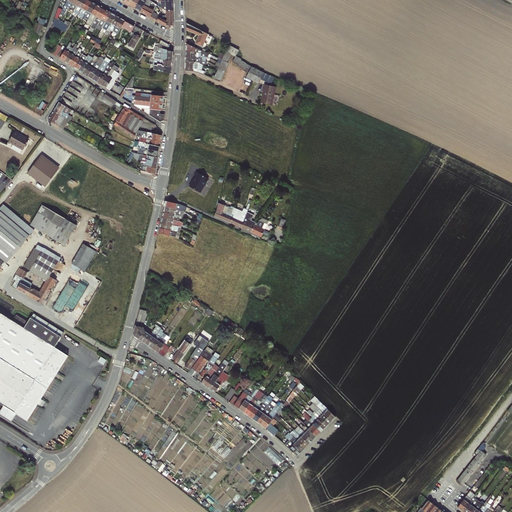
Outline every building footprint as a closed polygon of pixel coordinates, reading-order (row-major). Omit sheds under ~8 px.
[(66,0),(65,4),(61,10),(60,12),(63,14),(65,11),(66,9),(68,10),(73,0),(66,0)] [(73,0),(68,10),(73,12),(79,0),(73,0)] [(78,15),(79,13),(86,0),(79,0),(73,12),(72,14),(74,15),(75,13),(78,15)] [(86,0),(79,13),(84,16),(91,1),(88,0),(86,0)] [(135,9),(139,0),(132,0),(129,5),(135,9)] [(140,12),(146,0),(139,0),(135,9),(140,12)] [(152,2),(151,1),(149,0),(146,0),(140,12),(150,17),(153,11),(154,9),(149,6),(152,2)] [(173,11),(172,0),(161,1),(160,0),(157,0),(158,6),(163,9),(166,11),(173,11)] [(84,16),(88,19),(96,4),(91,1),(84,16)] [(93,21),(101,7),(96,4),(88,19),(86,23),(87,24),(89,21),(90,22),(90,23),(91,24),(93,21)] [(98,24),(106,9),(101,7),(93,21),(98,24)] [(111,12),(106,9),(98,24),(103,26),(111,12)] [(160,15),(153,11),(150,17),(167,27),(167,26),(173,26),(173,11),(166,11),(166,21),(163,19),(159,17),(160,15)] [(111,12),(103,26),(102,28),(107,30),(115,15),(111,12)] [(111,30),(113,31),(120,17),(115,15),(107,30),(104,37),(106,38),(111,30)] [(55,17),(52,25),(64,32),(68,26),(66,24),(56,18),(55,17)] [(116,35),(122,26),(125,20),(120,17),(113,31),(115,32),(114,34),(116,35)] [(125,20),(122,26),(131,31),(134,25),(125,20)] [(186,23),(186,30),(198,35),(194,43),(202,47),(208,34),(186,23)] [(40,37),(43,27),(35,24),(33,30),(40,37)] [(142,29),(134,25),(131,31),(134,33),(129,41),(126,39),(123,46),(131,51),(142,33),(141,32),(142,29)] [(77,40),(72,48),(64,61),(68,64),(77,51),(75,50),(80,42),(77,40)] [(160,40),(158,45),(157,47),(167,49),(167,50),(170,50),(170,47),(167,44),(160,40)] [(64,61),(72,48),(70,46),(71,44),(69,42),(67,46),(59,58),(64,61)] [(61,43),(54,54),(57,56),(64,45),(61,43)] [(208,57),(209,54),(186,43),(186,51),(201,53),(201,54),(202,54),(202,55),(208,57)] [(57,56),(59,58),(67,46),(64,45),(57,56)] [(156,53),(172,56),(173,51),(170,50),(167,50),(167,49),(157,47),(158,45),(155,45),(154,52),(156,53)] [(239,50),(229,45),(226,51),(231,54),(235,56),(236,56),(239,50)] [(78,70),(86,57),(84,55),(85,53),(86,54),(89,49),(86,47),(83,51),(81,54),(73,67),(78,70)] [(73,67),(81,54),(77,51),(68,64),(73,67)] [(231,54),(226,51),(222,60),(227,62),(231,54)] [(82,73),(92,58),(87,55),(86,57),(78,70),(82,73)] [(94,55),(92,58),(82,73),(87,76),(95,62),(94,62),(97,56),(94,55)] [(186,56),(185,61),(196,62),(199,62),(200,62),(200,63),(207,66),(208,61),(206,61),(203,61),(203,60),(201,60),(201,58),(186,56)] [(241,59),(236,56),(235,56),(233,62),(238,65),(237,66),(243,69),(243,70),(248,73),(246,77),(258,83),(260,79),(271,85),(275,78),(246,64),(246,63),(241,60),(241,59)] [(154,63),(157,63),(158,62),(164,63),(163,64),(171,66),(172,61),(155,57),(154,57),(154,63)] [(96,81),(105,68),(104,68),(107,63),(108,61),(106,60),(105,62),(104,61),(101,66),(100,65),(92,78),(96,81)] [(101,84),(113,64),(115,62),(112,60),(106,69),(105,68),(96,81),(101,84)] [(222,78),(228,62),(227,62),(222,60),(216,76),(222,78)] [(92,78),(100,65),(101,64),(96,61),(95,62),(87,76),(92,78)] [(198,69),(199,62),(196,62),(185,61),(185,70),(193,71),(204,74),(205,71),(198,69)] [(157,70),(171,72),(171,66),(163,64),(164,63),(158,62),(157,63),(157,67),(152,67),(152,69),(157,70)] [(101,84),(109,90),(113,83),(112,83),(114,81),(111,79),(115,72),(113,71),(116,66),(113,64),(101,84)] [(131,76),(129,79),(119,95),(121,97),(125,91),(133,91),(133,88),(132,88),(133,77),(131,76)] [(273,106),(277,87),(265,84),(261,103),(273,106)] [(134,99),(162,102),(162,95),(159,95),(159,91),(151,90),(151,94),(135,92),(135,93),(133,93),(133,95),(135,95),(134,99)] [(114,103),(115,101),(105,94),(103,96),(114,103)] [(149,109),(149,114),(160,121),(163,119),(164,114),(159,113),(160,109),(161,110),(162,102),(134,99),(134,105),(137,107),(149,109)] [(59,102),(53,110),(64,117),(68,119),(70,120),(71,117),(69,115),(69,114),(66,112),(68,107),(59,102)] [(124,106),(119,112),(126,118),(121,125),(114,119),(112,123),(131,137),(132,135),(136,136),(137,131),(137,129),(144,118),(124,106)] [(59,125),(64,117),(53,110),(48,119),(59,125)] [(126,118),(119,112),(114,119),(121,125),(126,118)] [(63,128),(68,119),(64,117),(59,125),(63,128)] [(135,141),(160,145),(161,135),(150,133),(137,131),(136,136),(135,141)] [(13,133),(7,142),(22,150),(27,141),(13,133)] [(142,146),(142,148),(158,151),(160,145),(135,141),(135,145),(142,146)] [(138,153),(146,155),(157,157),(158,151),(142,148),(139,148),(138,153)] [(140,163),(142,164),(144,165),(155,167),(157,157),(146,155),(145,159),(139,158),(138,161),(141,161),(140,163)] [(41,158),(29,173),(47,187),(59,171),(41,158)] [(154,173),(155,167),(144,165),(142,164),(141,169),(154,173)] [(189,186),(200,192),(208,178),(196,172),(194,176),(193,179),(194,179),(193,182),(192,181),(189,186)] [(166,201),(165,206),(182,210),(183,206),(180,204),(166,201)] [(0,257),(4,261),(5,262),(33,227),(1,202),(0,203),(0,257)] [(232,213),(234,209),(219,203),(214,216),(231,223),(233,216),(234,214),(232,213)] [(65,246),(76,227),(77,225),(44,205),(32,225),(65,246)] [(182,210),(165,206),(163,211),(181,216),(182,210)] [(241,227),(244,221),(233,216),(231,223),(241,227)] [(162,217),(161,222),(172,225),(172,222),(179,224),(180,221),(173,219),(162,217)] [(244,221),(241,227),(251,231),(255,221),(256,221),(245,217),(244,221)] [(255,221),(251,231),(262,236),(264,229),(265,224),(263,224),(256,221),(255,221)] [(161,222),(159,227),(170,230),(171,228),(178,229),(178,226),(172,225),(161,222)] [(170,230),(159,227),(158,233),(176,237),(177,232),(170,230)] [(95,251),(82,243),(71,263),(84,271),(95,251)] [(40,251),(32,266),(49,276),(57,261),(46,254),(49,250),(43,247),(40,251)] [(56,280),(49,276),(32,266),(40,251),(35,248),(26,264),(24,267),(29,271),(45,280),(44,281),(46,282),(39,294),(29,288),(31,283),(23,278),(26,272),(19,268),(13,279),(16,280),(12,286),(42,304),(56,280)] [(77,286),(68,281),(56,302),(74,312),(89,284),(81,279),(77,286)] [(0,403),(26,420),(36,404),(37,406),(41,400),(39,399),(67,356),(53,347),(59,337),(29,318),(22,328),(22,327),(26,322),(15,315),(12,321),(0,313),(0,403)] [(143,325),(136,323),(133,333),(134,336),(144,343),(150,334),(147,332),(145,332),(143,325)] [(155,326),(154,329),(152,331),(156,334),(159,330),(160,328),(155,324),(154,325),(155,326)] [(156,334),(148,346),(153,349),(161,337),(159,335),(162,331),(159,330),(156,334)] [(144,343),(148,346),(156,334),(152,331),(150,334),(144,343)] [(164,333),(161,337),(153,349),(163,356),(169,348),(163,344),(166,341),(163,339),(166,335),(164,333)] [(174,362),(176,363),(184,352),(184,353),(193,340),(189,338),(186,341),(184,340),(178,349),(179,350),(173,358),(175,360),(174,362)] [(185,366),(189,369),(200,353),(202,350),(205,347),(199,343),(197,346),(198,347),(195,350),(190,357),(191,358),(185,366)] [(207,360),(201,356),(192,369),(198,373),(207,360)] [(204,378),(208,372),(213,364),(217,358),(214,356),(211,359),(213,360),(211,363),(209,361),(206,364),(207,365),(200,375),(204,378)] [(213,364),(208,372),(210,374),(212,371),(214,373),(218,368),(213,364)] [(230,366),(227,365),(217,379),(215,382),(210,389),(215,392),(226,377),(224,376),(225,375),(224,374),(230,366)] [(204,378),(201,382),(205,385),(214,373),(212,371),(210,374),(208,372),(204,378)] [(210,389),(215,382),(213,381),(215,378),(217,375),(214,373),(205,385),(210,389)] [(234,396),(229,402),(243,412),(258,390),(256,388),(250,397),(243,392),(238,399),(234,396)] [(260,391),(258,390),(243,412),(247,415),(262,395),(259,393),(260,391)] [(228,401),(233,395),(229,392),(224,398),(228,401)] [(263,393),(262,395),(247,415),(252,418),(258,410),(256,408),(259,405),(258,405),(260,401),(263,403),(267,396),(263,393)] [(257,421),(270,402),(267,399),(269,397),(267,396),(263,403),(258,410),(252,418),(256,421),(257,421)] [(320,407),(319,409),(331,421),(335,417),(332,414),(333,413),(315,396),(313,398),(312,399),(320,407)] [(272,400),(270,402),(257,421),(261,425),(272,410),(270,409),(275,402),(272,400)] [(274,407),(272,410),(261,425),(266,428),(270,423),(273,418),(276,413),(278,410),(274,407)] [(331,421),(319,409),(315,412),(328,424),(331,421)] [(324,428),(328,424),(315,412),(312,416),(324,428)] [(308,420),(304,416),(300,421),(304,424),(308,420)] [(312,416),(308,420),(320,432),(324,428),(312,416)] [(295,422),(301,428),(304,424),(300,421),(299,420),(296,417),(295,418),(296,420),(295,422)] [(316,436),(320,432),(308,420),(304,424),(316,436)] [(266,428),(273,435),(278,430),(270,423),(266,428)] [(316,436),(304,424),(301,428),(305,432),(312,440),(316,436)] [(299,430),(297,432),(309,444),(312,440),(305,432),(303,434),(299,430)] [(297,440),(305,448),(309,444),(297,432),(293,436),(297,440)] [(301,452),(305,448),(297,440),(295,442),(287,434),(285,436),(289,440),(301,452)] [(301,452),(289,440),(285,445),(297,456),(301,452)] [(480,450),(456,481),(462,486),(486,455),(480,450)] [(469,503),(473,497),(475,494),(473,492),(477,487),(474,485),(464,499),(469,503)] [(490,495),(484,503),(489,507),(491,508),(493,505),(492,504),(490,505),(488,503),(492,497),(490,495)] [(473,507),(478,500),(473,497),(469,503),(473,507)] [(462,511),(469,503),(464,499),(457,507),(462,511)] [(478,510),(484,503),(481,501),(481,502),(478,500),(473,507),(478,510)] [(426,511),(432,504),(428,501),(421,509),(422,509),(426,511)] [(469,511),(473,507),(469,503),(462,511),(463,511),(469,511)] [(485,511),(487,509),(489,507),(484,503),(478,510),(480,511),(485,511)]
